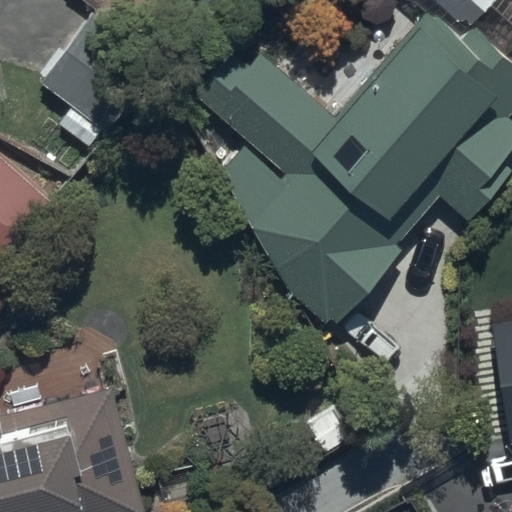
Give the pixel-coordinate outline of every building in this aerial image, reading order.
[(153,48),(90,0),(86,0),(39,66),(102,114),(153,48)] [(364,225),(379,241),(511,92),(511,44),(497,31),(511,14),(511,0),(418,0),(331,98),(258,32),(206,90),(296,170),(234,240),(298,298),(364,225)] [(0,140),(0,239),(50,186),(0,140)] [(502,422),(511,420),(511,298),(487,302),(502,422)] [(0,511),(73,511),(143,496),(110,370),(0,396),(0,511)]
